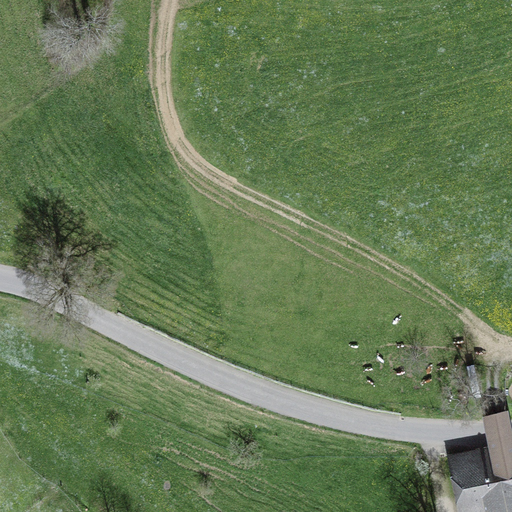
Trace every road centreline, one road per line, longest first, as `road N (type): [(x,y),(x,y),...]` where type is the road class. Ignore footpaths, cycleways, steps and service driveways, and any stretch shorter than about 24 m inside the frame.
road 1 (unclassified): [(0,277),(313,412),(381,427),(511,430)]
road 2 (track): [(511,346),(199,168),(182,150),(162,80),(170,0)]
